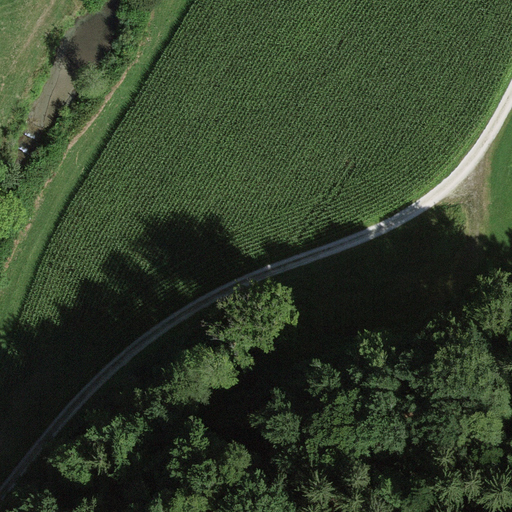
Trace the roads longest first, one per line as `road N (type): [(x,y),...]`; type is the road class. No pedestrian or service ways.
road 1 (track): [(511,88),(472,158),(436,194),(398,223),(201,303),(134,348),(72,406),(0,497)]
road 2 (track): [(127,511),(167,453),(230,391),(446,293),(466,261),(472,158)]
